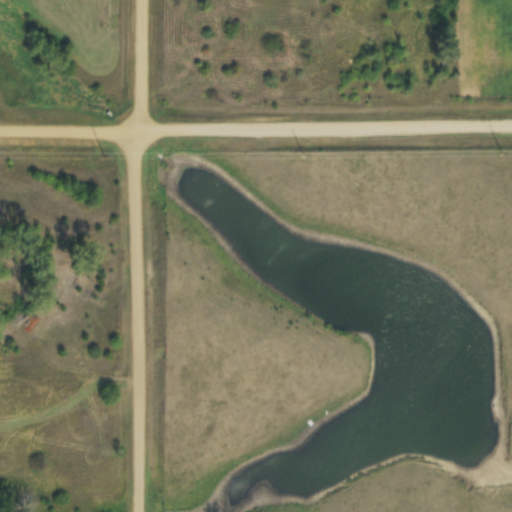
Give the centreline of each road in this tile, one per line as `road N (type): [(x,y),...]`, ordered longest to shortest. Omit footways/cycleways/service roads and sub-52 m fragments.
road 1 (residential): [(137,511),(142,0)]
road 2 (residential): [(511,125),(0,128)]
